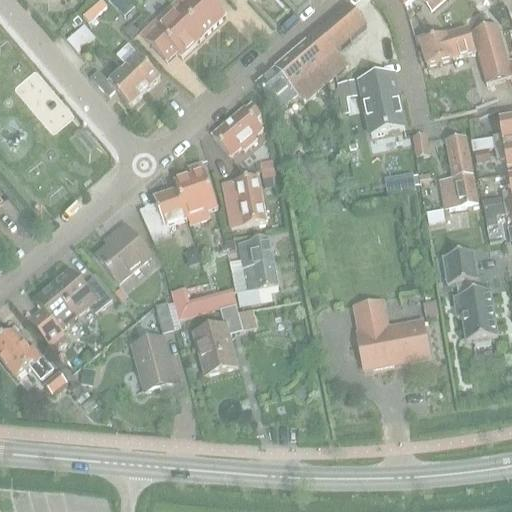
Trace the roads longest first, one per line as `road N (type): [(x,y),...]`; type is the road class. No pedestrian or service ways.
road 1 (secondary): [(129,463),(349,478),(511,465)]
road 2 (residential): [(140,167),(335,0)]
road 3 (residential): [(140,167),(0,0)]
road 4 (residential): [(0,287),(140,167)]
road 5 (residential): [(386,0),(407,48),(423,127)]
road 6 (secondary): [(0,454),(129,463)]
